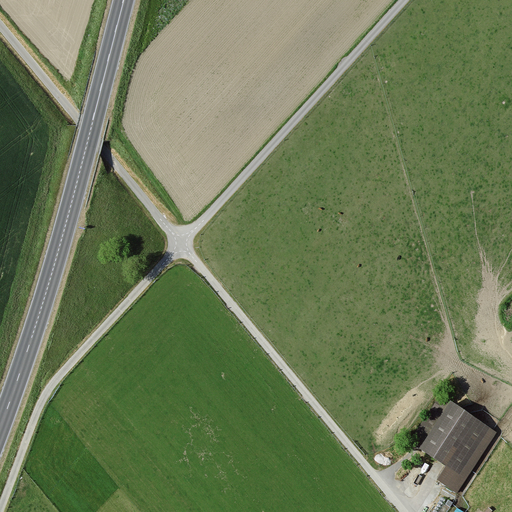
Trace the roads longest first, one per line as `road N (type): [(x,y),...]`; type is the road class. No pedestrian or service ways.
road 1 (unclassified): [(406,0),(54,381),(0,508)]
road 2 (track): [(0,25),(416,511)]
road 3 (primary): [(0,427),(61,241),(123,0)]
